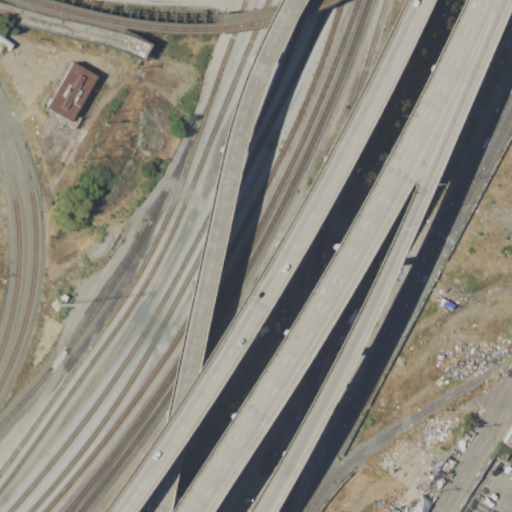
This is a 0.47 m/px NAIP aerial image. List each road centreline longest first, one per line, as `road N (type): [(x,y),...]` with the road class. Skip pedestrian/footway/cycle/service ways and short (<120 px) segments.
road 1 (motorway): [(408,0),(267,272),(110,511)]
road 2 (motorway): [(179,511),(356,226),(469,0)]
road 3 (motorway): [(222,157),(152,511)]
road 4 (motorway): [(251,511),(410,189)]
road 5 (motorway): [(410,189),(490,0)]
road 6 (motorway): [(282,0),(244,82),(222,157)]
road 7 (residential): [(440,511),(511,397)]
